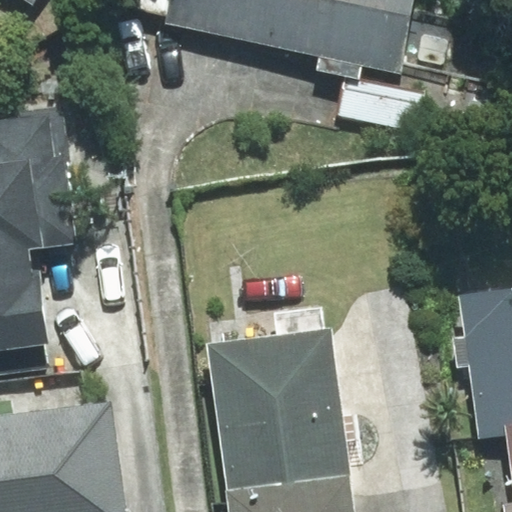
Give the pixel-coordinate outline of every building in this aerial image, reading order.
[(166,0),(162,26),(320,54),(317,69),(359,77),(361,63),(398,70),(410,0),(166,0)] [(416,131),(423,94),(345,81),(338,117),(416,131)] [(0,349),(47,344),(38,271),(30,272),(27,247),(72,242),(56,110),(0,117),(0,349)] [(511,289),(460,297),(465,336),(452,338),(456,368),(470,367),(479,438),(508,434),(511,433),(511,289)] [(228,489),(349,473),(330,328),(324,328),(322,308),(275,314),(278,337),(210,345),(228,489)] [(0,419),(0,511),(123,511),(109,405),(0,419)] [(354,511),(349,473),(228,489),(231,511),(354,511)] [(511,511),(511,501),(503,503),(504,511),(511,511)]
